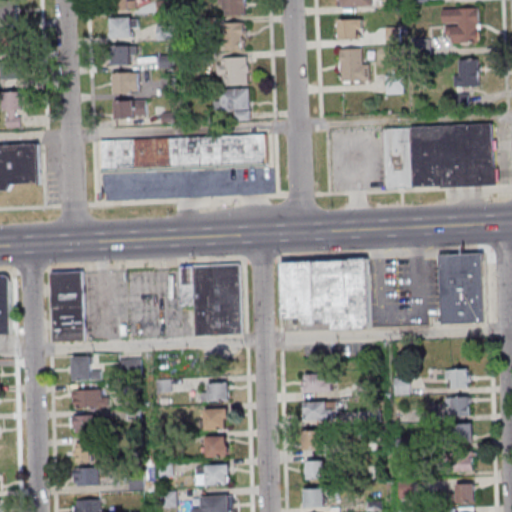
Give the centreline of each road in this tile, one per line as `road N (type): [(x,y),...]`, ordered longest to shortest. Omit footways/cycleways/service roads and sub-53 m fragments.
road 1 (secondary): [(511,222),(0,246)]
road 2 (residential): [(511,511),(503,223)]
road 3 (residential): [(266,511),(259,234)]
road 4 (residential): [(36,511),(28,245)]
road 5 (residential): [(73,243),(62,0)]
road 6 (residential): [(300,232),(290,0)]
